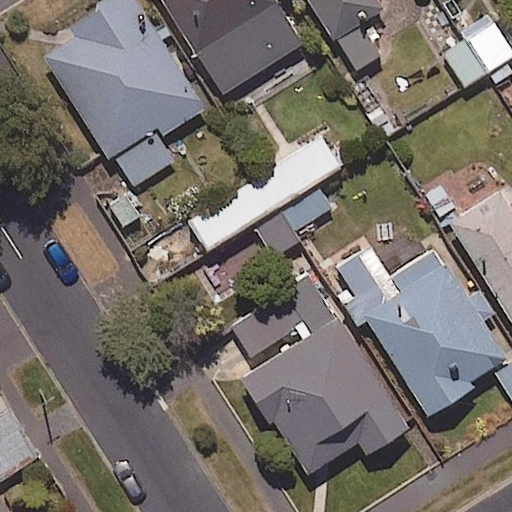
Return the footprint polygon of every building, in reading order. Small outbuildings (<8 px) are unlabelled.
[(203,105),(133,0),(106,0),(63,29),(38,46),(130,186),(173,158),(157,135),(203,105)] [(300,42),(274,0),(163,0),(219,91),(300,42)] [(309,0),(352,69),(382,50),(361,17),(380,5),(377,0),(309,0)] [(485,72),(465,38),(441,51),(461,85),(485,72)] [(338,165),(320,136),(190,217),(214,255),(255,228),(266,246),(330,206),(314,180),(338,165)] [(511,211),(497,189),(448,220),(511,322),(511,211)] [(511,358),(507,361),(482,322),(494,314),(475,285),(463,292),(434,247),(384,279),(362,244),(335,261),(354,291),(341,299),(357,324),(367,318),(427,413),(491,372),(511,404),(511,358)] [(406,425),(304,271),(223,324),(246,358),(253,368),(241,376),(306,472),(355,439),(364,453),(406,425)] [(0,477),(36,453),(0,398),(0,477)]
